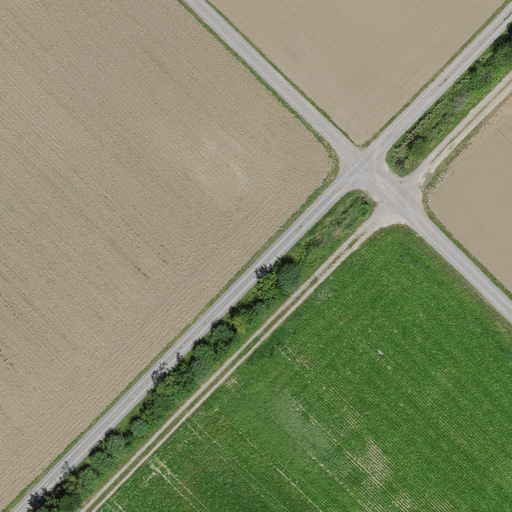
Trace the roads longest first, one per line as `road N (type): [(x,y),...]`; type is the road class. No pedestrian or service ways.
road 1 (track): [(16,511),(511,12)]
road 2 (track): [(511,77),(90,511)]
road 3 (track): [(198,0),(511,310)]
